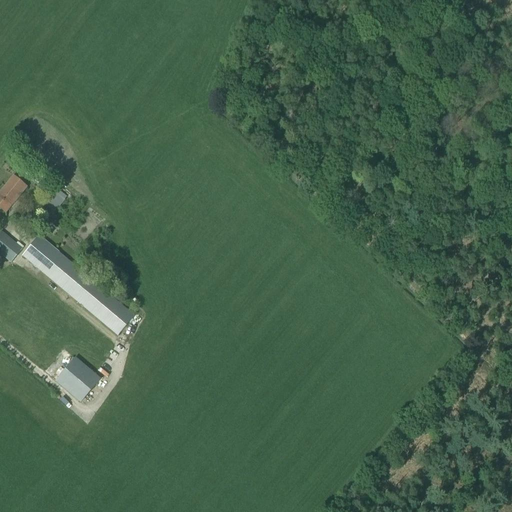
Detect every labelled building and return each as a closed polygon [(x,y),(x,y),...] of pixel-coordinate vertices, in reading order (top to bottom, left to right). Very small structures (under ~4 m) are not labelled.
[(65,152),(46,163),(49,167),(68,157),(65,152)] [(0,193),(0,208),(5,213),(26,187),(14,177),(0,193)] [(49,219),(67,197),(59,191),(57,194),(55,192),(44,205),(48,208),(43,214),(49,219)] [(22,251),(0,232),(0,253),(12,263),(22,251)] [(22,256),(117,336),(134,316),(38,236),(22,256)] [(74,358),(56,381),(81,402),(100,379),(94,374),(74,358)]
